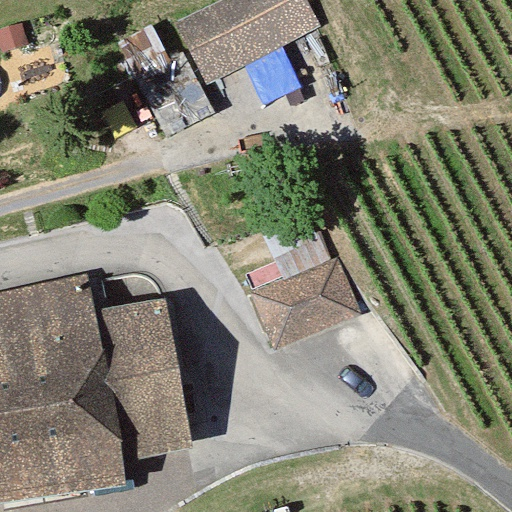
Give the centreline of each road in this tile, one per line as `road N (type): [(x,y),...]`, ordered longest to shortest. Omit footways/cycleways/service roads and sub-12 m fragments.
road 1 (track): [(511,487),(474,458),(266,396),(164,262),(105,249),(0,268)]
road 2 (track): [(280,90),(285,121),(0,204)]
